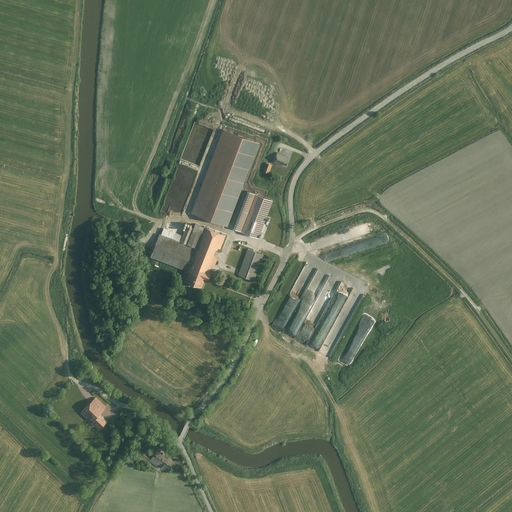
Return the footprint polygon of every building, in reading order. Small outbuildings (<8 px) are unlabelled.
[(208,143),(214,130),(208,127),(205,134),(207,135),(206,138),(207,139),(206,142),(208,143)] [(228,227),(259,144),(222,130),(191,214),(228,227)] [(288,159),(277,154),(274,162),(285,167),(288,159)] [(269,174),(272,166),(266,164),(263,172),(269,174)] [(275,200),(247,189),(233,228),(260,238),(275,200)] [(205,279),(223,236),(189,223),(181,243),(160,235),(151,257),(189,273),(205,279)] [(253,281),(263,255),(248,249),(238,275),(253,281)] [(308,289),(317,267),(311,265),(309,269),(306,271),(304,276),(304,277),(307,278),(308,281),(305,280),(303,281),(301,277),(299,282),(301,283),(304,291),(308,289)] [(185,281),(201,288),(205,279),(189,273),(185,281)] [(352,292),(354,287),(340,281),(338,287),(352,292)] [(95,398),(81,413),(98,430),(106,422),(99,415),(105,408),(95,398)] [(142,434),(135,443),(145,449),(152,440),(142,434)] [(140,459),(161,470),(167,460),(155,453),(151,459),(143,454),(140,459)]
